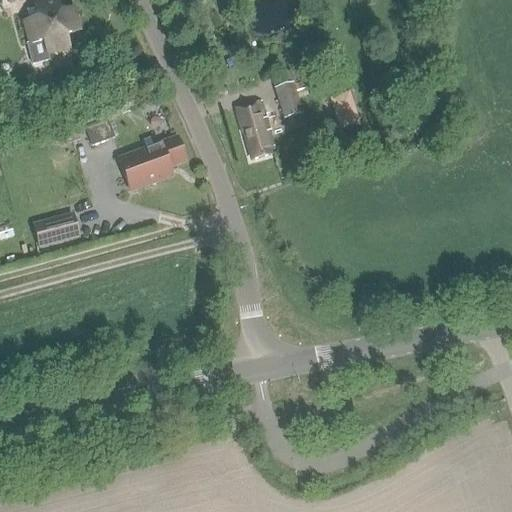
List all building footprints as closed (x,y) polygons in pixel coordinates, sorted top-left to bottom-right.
[(172,0),(169,14),(188,18),(191,0),(172,0)] [(60,14),(58,3),(33,9),(36,20),(26,23),(32,46),(43,43),(46,54),(70,48),(67,37),(79,34),(73,10),(60,14)] [(284,119),(302,113),(292,83),(274,89),(284,119)] [(352,90),(331,97),(343,130),(364,122),(352,90)] [(241,133),(244,133),(251,161),(271,155),(269,147),(273,146),(261,102),(235,109),(241,133)] [(91,148),(114,139),(107,121),(84,129),(91,148)] [(177,140),(121,160),(125,172),(124,172),(125,176),(126,176),(132,191),(136,190),(171,178),(168,169),(185,163),(177,140)] [(78,239),(72,216),(33,226),(39,249),(78,239)]
